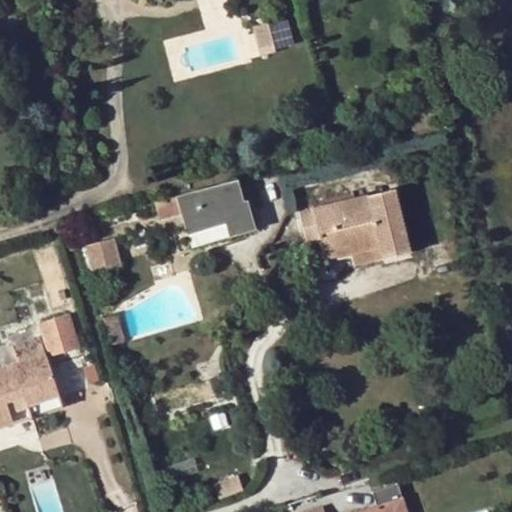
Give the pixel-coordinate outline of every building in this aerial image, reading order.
[(268,22),(252,27),(260,56),(276,52),(268,22)] [(236,180),(176,195),(182,213),(191,246),(255,229),(246,201),(242,202),(236,180)] [(320,241),(322,255),(349,248),(350,254),(379,247),(381,259),(408,252),(392,189),(299,212),(305,244),(320,241)] [(182,213),(176,195),(154,201),(159,218),(182,213)] [(109,237),(84,244),(90,272),(117,265),(109,237)] [(379,247),(350,254),(353,266),(381,259),(379,247)] [(349,248),(322,255),(324,261),(350,254),(349,248)] [(67,313),(39,323),(51,357),(79,348),(67,313)] [(103,318),(112,345),(125,341),(116,314),(103,318)] [(0,427),(12,424),(8,411),(6,404),(26,398),(28,404),(32,417),(48,412),(46,405),(60,401),(39,336),(12,345),(18,363),(0,368),(0,427)] [(6,404),(8,411),(28,404),(26,398),(6,404)] [(62,408),(60,401),(46,405),(48,412),(62,408)] [(194,458),(164,468),(169,481),(198,472),(194,458)] [(215,485),(219,498),(243,491),(239,477),(215,485)] [(376,504),(350,511),(404,511),(395,484),(372,491),(376,504)] [(283,506),(285,511),(306,511),(321,507),(317,495),(283,506)]
